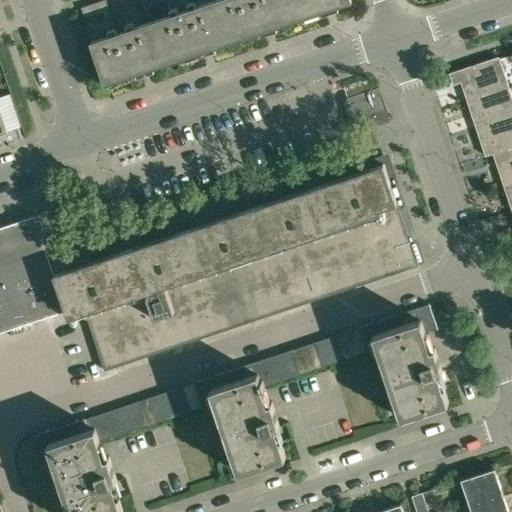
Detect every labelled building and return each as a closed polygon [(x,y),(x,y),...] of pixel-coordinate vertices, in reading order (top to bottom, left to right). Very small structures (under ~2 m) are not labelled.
[(81,8),(85,20),(109,12),(105,0),(81,8)] [(143,0),(142,0),(146,11),(170,3),(168,0),(143,0)] [(228,43),(289,22),(281,0),(216,0),(214,1),(228,43)] [(350,0),(281,0),(289,22),(351,1),(350,0)] [(214,1),(174,14),(153,21),(167,63),(228,43),(214,1)] [(170,3),(146,11),(150,22),(153,21),(174,14),(170,3)] [(85,20),(89,31),(113,23),(109,12),(85,20)] [(116,33),(92,42),(91,42),(105,84),(167,63),(153,21),(150,22),(116,33)] [(89,31),(92,42),(116,33),(113,23),(89,31)] [(505,75),(499,58),(450,74),(453,85),(464,82),(466,87),(463,88),(467,101),(471,99),(503,88),(499,77),(505,75)] [(511,95),(508,86),(503,88),(471,99),(477,114),(472,116),(476,128),(481,127),(511,115),(511,113),(509,105),(511,103),(511,95)] [(378,88),(347,99),(345,104),(354,129),(359,132),(371,128),(369,122),(388,116),(379,88),(378,88)] [(511,115),(481,127),(486,142),(482,144),(486,157),(498,152),(511,147),(511,115)] [(511,147),(498,152),(503,167),(499,169),(503,182),(508,181),(511,179),(511,147)] [(383,164),(356,173),(54,274),(53,274),(66,311),(67,314),(84,308),(97,347),(96,347),(97,347),(109,343),(117,367),(418,266),(383,164)] [(0,333),(66,311),(53,274),(54,274),(34,217),(0,228),(0,333)] [(430,305),(417,309),(425,334),(438,330),(430,305)] [(425,334),(417,309),(357,329),(365,354),(377,349),(396,405),(402,403),(405,415),(400,417),(401,420),(448,404),(443,388),(440,389),(435,375),(442,372),(435,348),(427,351),(423,337),(426,336),(425,334)] [(357,329),(345,333),(353,357),(365,354),(357,329)] [(342,361),(353,357),(345,333),(334,337),(342,361)] [(334,337),(322,341),(330,365),(342,361),(334,337)] [(319,369),(330,365),(322,341),(311,344),(319,369)] [(104,371),(117,367),(109,343),(97,347),(104,371)] [(307,373),(319,369),(311,344),(299,348),(307,373)] [(296,377),(307,373),(299,348),(288,352),(296,377)] [(284,381),(296,377),(288,352),(276,356),(284,381)] [(273,384),(284,381),(276,356),(267,359),(264,360),(273,384)] [(195,383),(203,407),(214,404),(233,460),(238,458),(242,469),(237,471),(238,474),(286,457),(281,442),(278,443),(273,429),(280,426),(272,402),(265,405),(260,391),(263,390),(262,388),(273,384),(264,360),(253,364),(195,383)] [(184,387),(192,411),(203,407),(195,383),(184,387)] [(184,387),(172,391),(180,415),(192,411),(184,387)] [(169,419),(180,415),(172,391),(161,395),(169,419)] [(157,423),(169,419),(161,395),(149,398),(157,423)] [(146,427),(157,423),(149,398),(137,402),(146,427)] [(134,431),(146,427),(137,402),(126,406),(134,431)] [(122,435),(134,431),(126,406),(114,410),(122,435)] [(111,439),(122,435),(114,410),(103,414),(111,439)] [(111,439),(103,414),(91,418),(99,442),(100,442),(111,439)] [(99,442),(91,418),(31,438),(39,462),(52,458),(69,511),(121,511),(123,511),(117,495),(114,495),(110,483),(117,481),(109,456),(102,459),(98,446),(100,444),(100,442),(99,442)] [(469,504),(502,493),(494,470),(461,480),(469,504)] [(416,511),(428,511),(422,493),(412,497),(416,511)] [(471,511),(508,511),(502,493),(469,504),(471,511)]
